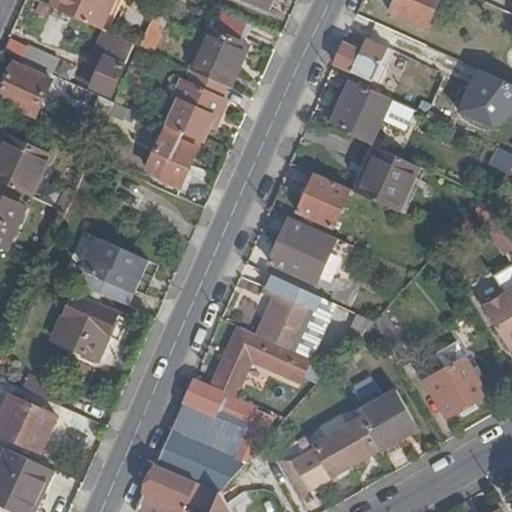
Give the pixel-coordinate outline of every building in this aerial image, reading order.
[(105,32),(120,0),(54,0),(51,8),(105,32)] [(147,0),(146,3),(157,9),(161,0),(147,0)] [(440,0),(396,0),(391,13),(427,29),(440,0)] [(220,27),(246,34),(250,19),(224,13),(220,27)] [(387,62),(400,33),(374,22),(361,51),(344,44),(335,63),(380,83),(385,72),(379,69),(383,60),(387,62)] [(152,24),(144,46),(158,51),(166,29),(152,24)] [(209,28),(191,70),(197,73),(226,86),(228,86),(234,71),(230,69),(241,42),(209,28)] [(112,96),(134,45),(106,33),(83,83),(112,96)] [(230,69),(234,71),(246,44),(241,42),(230,69)] [(20,61),(53,76),(58,63),(26,48),(20,61)] [(110,115),(115,103),(59,79),(53,76),(20,61),(16,59),(0,98),(0,102),(34,119),(41,106),(44,107),(47,101),(52,104),(55,99),(83,111),(85,107),(109,117),(110,115)] [(511,134),(511,79),(486,67),(465,113),(511,134)] [(221,97),(226,86),(197,73),(193,84),(186,81),(177,101),(182,103),(171,128),(182,133),(201,141),(210,123),(214,125),(226,99),(221,97)] [(334,121),(351,80),(347,78),(329,119),(334,121)] [(371,143),(392,98),(351,80),(334,121),(351,130),(350,134),(371,143)] [(116,103),(115,103),(110,115),(123,121),(128,109),(116,103)] [(163,177),(158,187),(179,196),(199,150),(178,141),(182,133),(171,128),(167,126),(147,171),(163,177)] [(199,150),(202,142),(201,141),(182,133),(178,141),(199,150)] [(8,137),(0,155),(0,183),(30,197),(48,156),(8,137)] [(360,193),(400,211),(420,166),(378,146),(368,168),(370,169),(360,193)] [(358,192),(360,193),(370,169),(368,168),(358,192)] [(352,189),(316,173),(299,213),(334,228),(352,189)] [(0,248),(5,251),(24,207),(0,196),(0,248)] [(502,255),(511,251),(511,235),(504,214),(489,219),(502,255)] [(317,283),(337,238),(311,226),(310,227),(290,219),(271,262),(317,283)] [(135,292),(149,261),(102,240),(88,271),(86,270),(80,285),(121,302),(127,289),(134,292),(135,292)] [(33,288),(42,268),(23,259),(15,279),(33,288)] [(258,334),(310,358),(335,302),(317,294),(274,275),(267,290),(275,294),(258,334)] [(127,289),(121,302),(128,305),(134,292),(127,289)] [(511,291),(507,294),(506,292),(483,305),(508,348),(511,348),(511,291)] [(118,314),(72,295),(53,339),(97,359),(118,314)] [(355,344),(376,320),(349,309),(338,333),(355,344)] [(376,320),(402,368),(414,361),(385,310),(376,320)] [(214,385),(236,395),(253,359),(301,379),(310,358),(258,334),(240,326),(214,385)] [(487,394),(466,359),(425,383),(446,419),(459,411),(462,416),(476,409),(473,403),(487,394)] [(14,386),(79,415),(84,401),(52,387),(20,372),(14,386)] [(0,391),(10,396),(14,386),(0,379),(0,391)] [(156,465),(220,492),(257,452),(264,431),(266,432),(273,417),(256,410),(257,407),(195,379),(177,419),(156,465)] [(377,445),(380,450),(418,427),(397,390),(358,412),(363,420),(377,445)] [(56,417),(10,396),(0,417),(0,434),(41,453),(56,417)] [(377,445),(363,420),(317,445),(293,458),(311,490),(335,477),(361,462),(358,456),(377,445)] [(361,462),(381,452),(380,450),(377,445),(358,456),(361,462)] [(0,503),(19,511),(30,511),(50,468),(7,449),(0,465),(0,503)] [(207,511),(211,511),(220,492),(156,465),(143,495),(180,511),(184,511),(188,503),(207,511)] [(231,511),(220,492),(211,511),(231,511)] [(136,511),(180,511),(143,495),(136,511)]
